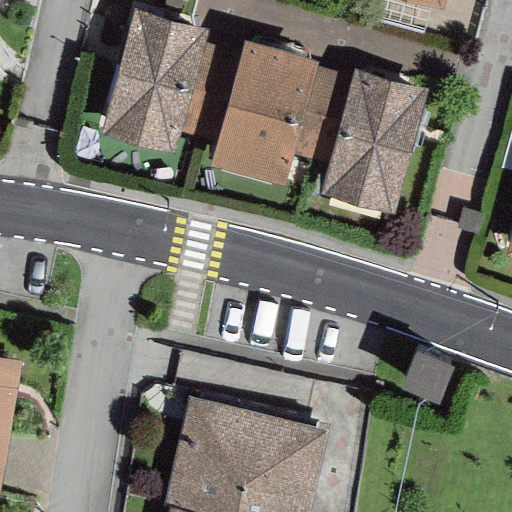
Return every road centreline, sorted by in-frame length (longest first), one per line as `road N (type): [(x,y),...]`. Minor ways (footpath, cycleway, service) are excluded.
road 1 (unclassified): [(511,336),(431,301),(211,266),(104,239)]
road 2 (residential): [(104,239),(63,511)]
